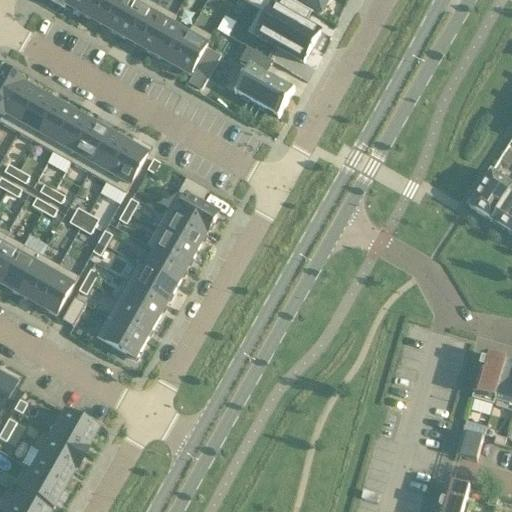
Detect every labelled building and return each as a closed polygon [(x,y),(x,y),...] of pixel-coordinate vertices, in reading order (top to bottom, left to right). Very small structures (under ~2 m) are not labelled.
[(66,8),(65,8),(69,0),(46,0),(64,10),(66,8)] [(69,0),(65,8),(66,8),(83,18),(92,0),(69,0)] [(116,0),(92,0),(83,18),(101,28),(116,0)] [(139,0),(116,0),(101,28),(118,38),(139,0)] [(158,8),(143,0),(139,0),(118,38),(136,48),(158,8)] [(330,0),(301,0),(300,2),(322,15),(330,0)] [(321,39),(306,31),(314,18),(285,1),(277,15),(273,12),(256,41),(304,68),(321,39)] [(177,19),(158,8),(136,48),(154,58),(171,27),(172,27),(177,19)] [(172,27),(171,27),(154,58),(171,68),(189,37),(188,36),(172,27)] [(188,36),(189,37),(171,68),(191,79),(213,40),(193,28),(188,36)] [(279,120),(295,92),(294,91),(293,93),(265,77),(273,65),(248,51),(240,65),(249,70),(235,96),(236,96),(237,95),(279,118),(278,120),(279,120)] [(0,116),(3,119),(4,119),(23,86),(24,86),(25,84),(4,73),(0,80),(0,116)] [(0,125),(18,135),(40,96),(24,86),(23,86),(4,119),(3,119),(0,124),(0,125)] [(36,146),(58,106),(40,96),(18,135),(36,146)] [(36,146),(54,156),(76,116),(58,106),(36,146)] [(54,156),(71,166),(94,126),(76,116),(54,156)] [(89,176),(111,136),(94,126),(71,166),(89,176)] [(107,186),(129,146),(111,136),(89,176),(107,186)] [(126,197),(149,157),(129,146),(107,186),(126,197)] [(148,173),(156,177),(162,167),(154,163),(148,173)] [(20,174),(9,168),(5,175),(16,181),(20,174)] [(16,181),(26,187),(30,180),(20,174),(16,181)] [(492,224),(511,192),(511,187),(492,174),(469,209),(492,224)] [(12,187),(2,181),(0,184),(0,190),(8,195),(12,187)] [(169,214),(208,236),(219,216),(202,206),(209,194),(187,181),(169,214)] [(8,195),(18,201),(23,193),(12,187),(8,195)] [(55,194),(45,188),(41,196),(51,202),(55,194)] [(511,192),(492,224),(511,236),(511,192)] [(55,194),(51,202),(62,207),(66,200),(55,194)] [(43,215),(48,208),(37,202),(33,209),(43,215)] [(133,217),(139,206),(132,202),(126,213),(133,217)] [(54,221),(58,214),(48,208),(43,215),(54,221)] [(84,223),(88,216),(77,210),(73,217),(84,223)] [(120,223),(127,227),(133,217),(126,213),(120,223)] [(198,254),(208,236),(169,214),(158,231),(198,254)] [(88,216),(84,223),(94,229),(98,222),(88,216)] [(80,230),(84,223),(73,217),(69,224),(80,230)] [(80,230),(90,236),(94,229),(84,223),(80,230)] [(152,252),(153,251),(188,271),(198,254),(158,231),(148,250),(152,252)] [(107,249),(113,238),(105,234),(100,245),(107,249)] [(7,239),(0,250),(0,287),(2,288),(24,249),(7,239)] [(100,245),(94,255),(101,259),(107,249),(100,245)] [(24,249),(2,288),(20,298),(42,259),(24,249)] [(143,269),(178,289),(188,271),(153,251),(152,252),(143,268),(143,269)] [(20,298),(37,308),(60,269),(42,259),(20,298)] [(143,269),(143,268),(139,266),(128,285),(168,307),(178,289),(143,269)] [(79,280),(60,269),(37,308),(57,319),(79,280)] [(99,277),(91,273),(85,284),(93,288),(99,277)] [(93,288),(85,284),(80,294),(87,298),(93,288)] [(128,285),(118,302),(158,325),(168,307),(128,285)] [(74,330),(86,308),(75,301),(63,323),(74,330)] [(118,302),(108,320),(148,343),(158,325),(118,302)] [(108,320),(97,340),(136,362),(148,343),(108,320)] [(494,407),(495,403),(495,402),(507,363),(485,356),(472,401),(494,407)] [(495,402),(495,403),(511,407),(511,364),(507,363),(495,402)] [(0,412),(15,387),(13,387),(0,379),(0,412)] [(21,417),(26,407),(19,403),(14,413),(21,417)] [(85,453),(85,452),(96,434),(63,415),(52,434),(85,453)] [(10,436),(16,426),(8,422),(3,431),(10,436)] [(0,442),(5,445),(10,436),(3,431),(0,436),(0,442)] [(85,452),(85,453),(52,434),(41,453),(74,472),(74,473),(75,473),(86,453),(85,452)] [(473,438),(462,435),(459,446),(456,458),(466,461),(477,464),(480,453),(484,441),(473,438)] [(507,441),(497,438),(494,446),(504,449),(507,441)] [(74,473),(74,472),(41,453),(30,472),(63,491),(74,473)] [(63,491),(30,472),(19,491),(53,510),(53,509),(63,491)] [(439,511),(470,511),(472,506),(467,504),(470,491),(448,485),(439,511)] [(499,499),(491,497),(488,507),(496,509),(499,499)] [(7,511),(39,511),(15,498),(7,511)]
